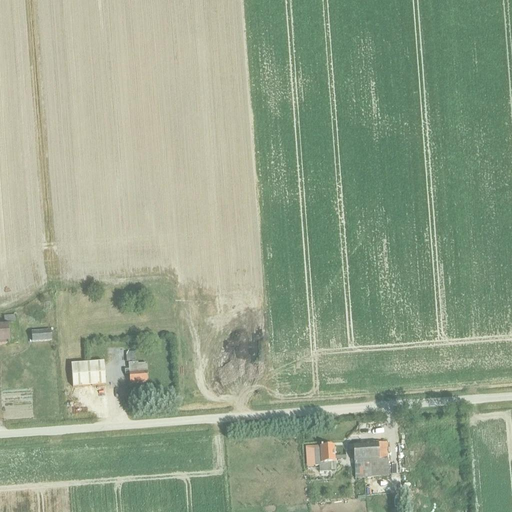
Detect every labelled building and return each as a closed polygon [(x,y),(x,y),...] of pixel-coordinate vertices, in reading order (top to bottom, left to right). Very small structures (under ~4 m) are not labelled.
[(0,325),(0,344),(18,343),(17,324),(16,316),(4,317),(4,326),(0,325)] [(31,332),(32,343),(51,341),(51,331),(31,332)] [(126,353),(126,362),(135,362),(134,352),(126,353)] [(71,365),(73,388),(106,386),(104,363),(71,365)] [(129,375),(130,384),(148,382),(146,364),(138,365),(137,363),(128,364),(129,370),(125,371),(125,375),(129,375)] [(355,479),(389,477),(387,444),(353,446),(355,479)] [(320,447),(320,450),(314,450),(315,466),(319,466),(320,472),(330,472),(329,464),(335,463),(333,447),(320,447)]
